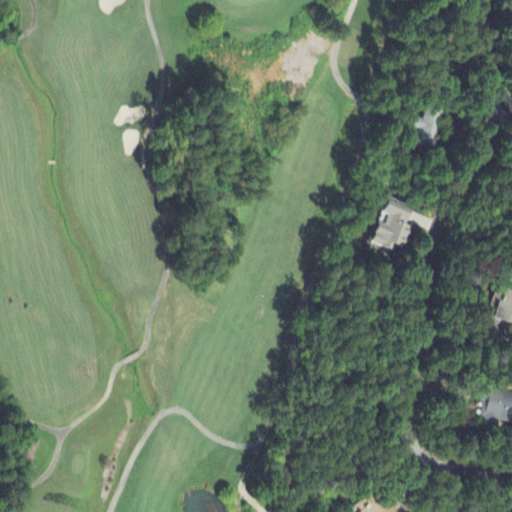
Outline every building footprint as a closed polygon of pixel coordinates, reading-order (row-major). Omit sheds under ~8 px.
[(416,142),(427,145),(430,135),(437,138),(443,113),(424,108),(421,121),(412,118),(409,128),(419,131),(416,142)] [(392,254),(394,248),(401,251),(408,229),(404,227),(409,211),(382,201),(377,215),(385,218),(382,229),(373,226),(366,245),(392,254)] [(511,326),(511,286),(498,283),(484,336),(511,344),(511,331),(504,329),(505,325),(511,326)] [(511,425),(511,421),(511,393),(482,389),(477,426),(496,429),(497,423),(511,425)] [(395,511),(403,505),(391,493),(382,503),(368,489),(351,506),(356,511),(395,511)]
